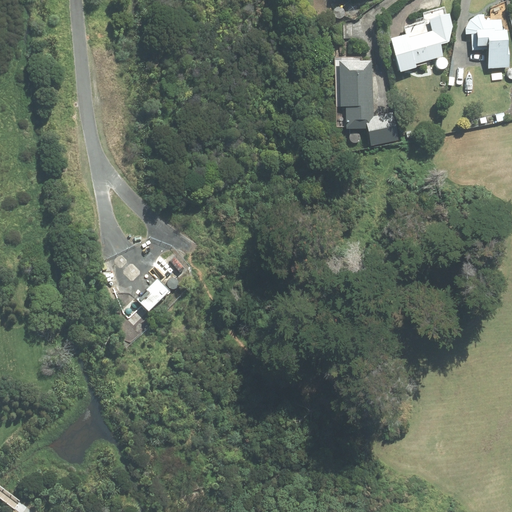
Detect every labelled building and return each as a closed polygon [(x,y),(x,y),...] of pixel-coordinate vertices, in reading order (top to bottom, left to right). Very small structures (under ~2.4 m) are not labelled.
[(439,18),(440,21),(429,23),(432,34),(407,40),(406,36),(390,41),(399,74),(416,69),(415,65),(443,57),(440,46),(449,43),(451,28),(448,15),(439,18)] [(469,21),(465,30),(465,36),(471,35),(472,52),(487,51),(488,70),(508,69),(506,32),(502,33),(501,21),(483,22),(483,16),(477,16),(469,21)] [(338,65),(336,65),(336,106),(340,106),(339,109),(345,109),(345,131),(367,130),(370,147),(398,141),(392,114),(373,118),(372,62),(338,63),(338,65)] [(503,114),(495,116),(496,122),(505,120),(503,114)] [(175,256),(169,262),(179,273),(185,268),(175,256)] [(157,280),(145,292),(147,293),(137,303),(148,313),(169,293),(157,280)]
